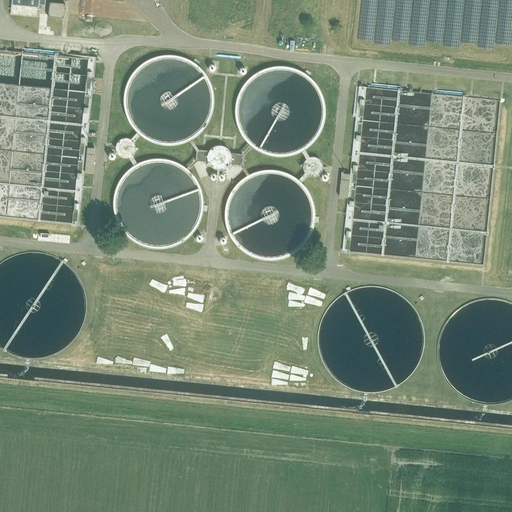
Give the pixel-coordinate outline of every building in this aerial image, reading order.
[(44,0),(10,0),(9,15),(37,18),(38,7),(44,8),(44,0)] [(63,18),(65,4),(49,2),(47,16),(63,18)] [(213,104),(213,96),(211,87),(208,79),(203,72),(197,66),(190,61),(182,58),(174,56),(165,56),(156,57),(148,60),(141,65),(135,70),(129,77),(126,85),(124,94),(123,102),(124,111),(127,119),(131,126),(137,133),(143,138),(151,142),(159,144),(167,145),(176,145),(184,143),(192,139),(198,134),(204,128),(209,120),(212,113),(213,104)] [(235,118),(237,127),(241,134),(246,142),(252,147),(260,152),(268,155),(276,156),(285,156),(294,154),(302,151),(309,146),(315,139),(320,132),(323,124),(325,115),(324,107),(323,98),(319,90),(315,83),(309,77),(302,72),(294,69),(286,67),(278,66),(269,67),(261,70),(254,74),(247,79),(242,86),(238,93),(235,101),(234,110),(235,118)] [(133,142),(130,140),(127,138),(123,138),(119,140),(117,143),(115,146),(115,150),(117,154),(120,156),(123,158),(127,158),(131,156),(133,153),(135,150),(135,146),(133,142)] [(212,148),(209,151),(196,150),(195,161),(207,162),(210,166),(213,168),(217,170),(222,169),(226,167),(229,164),(241,166),(242,154),(230,153),(228,149),(224,147),(220,145),(216,146),(212,148)] [(86,148),(84,172),(92,173),(95,149),(86,148)] [(303,163),(302,167),(303,170),(305,174),(308,176),(311,177),(315,176),(318,175),(321,172),(322,168),(322,164),(320,161),(317,158),(313,157),(309,158),(305,160),(303,163)] [(130,168),(123,174),(119,181),(115,188),(113,197),(113,205),(114,213),(116,221),(120,228),(125,235),(131,240),(138,245),(146,248),(154,249),(163,249),(171,248),(179,245),(186,240),(192,235),(197,228),(201,220),(203,212),(204,204),(203,195),(200,187),(196,180),(191,173),(185,167),(178,163),(170,160),(161,159),(153,159),(145,160),(137,164),(130,168)] [(236,184),(231,190),(227,198),(225,206),(224,214),(225,223),(227,231),(231,239),(236,245),(242,251),(249,255),(257,259),(265,260),(274,260),(282,258),(290,255),(297,250),(304,244),(308,237),(312,229),(314,221),(314,212),(313,203),(310,195),(305,188),(299,181),(292,176),(285,172),(276,170),(267,170),(259,171),(251,174),(243,178),(236,184)] [(339,197),(348,198),(350,174),(342,173),(339,197)] [(345,227),(347,212),(349,212),(349,205),(343,204),(341,227),(345,227)] [(168,280),(169,286),(181,284),(180,278),(168,280)] [(146,279),(144,286),(160,290),(162,284),(146,279)] [(311,289),(309,293),(319,298),(321,293),(311,289)] [(183,291),(182,298),(199,300),(199,294),(183,291)] [(197,310),(198,304),(182,301),(181,307),(197,310)] [(0,495),(1,495),(2,494),(3,494),(4,494),(4,493),(5,493),(6,493),(6,492),(7,492),(8,491),(9,490),(10,489),(11,489),(11,488),(12,487),(13,486),(13,485),(14,485),(14,484),(15,483),(15,482),(16,481),(16,480),(16,479),(17,478),(17,477),(17,476),(17,475),(17,474),(17,473),(18,473),(18,472),(18,471),(18,470),(17,470),(17,469),(17,468),(17,467),(17,466),(17,465),(16,464),(16,463),(15,461),(15,460),(14,459),(14,458),(13,457),(12,456),(11,455),(10,454),(9,453),(8,452),(7,451),(6,451),(5,450),(3,449),(2,449),(1,448),(0,448),(0,495)]
